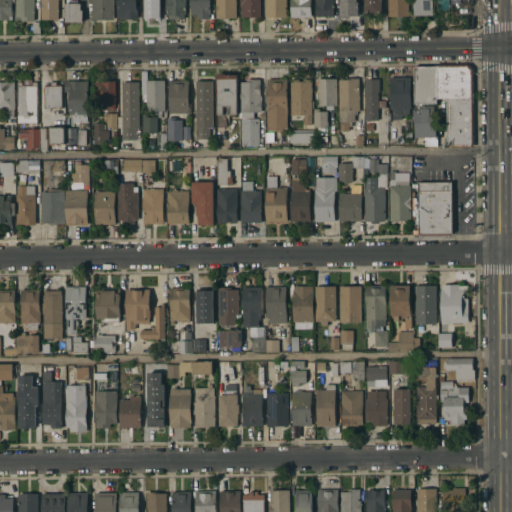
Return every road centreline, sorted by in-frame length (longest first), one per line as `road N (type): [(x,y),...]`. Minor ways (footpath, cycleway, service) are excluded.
road 1 (tertiary): [(511,45),(0,52)]
road 2 (residential): [(511,256),(0,260)]
road 3 (residential): [(511,459),(0,462)]
road 4 (tertiary): [(496,0),(497,511)]
